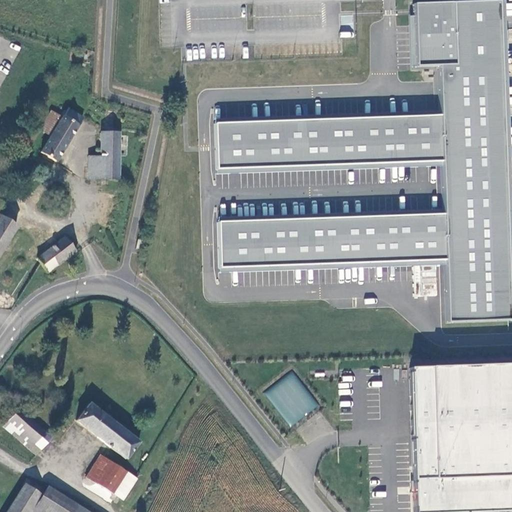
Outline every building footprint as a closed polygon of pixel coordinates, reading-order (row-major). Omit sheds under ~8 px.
[(444,263),(446,322),(510,320),(500,6),(415,8),(414,67),(438,67),(441,114),(216,123),(217,172),(442,166),(445,212),(219,220),(220,269),(444,263)] [(40,152),(41,154),(54,162),(56,163),(85,118),(67,107),(61,117),(49,137),(40,152)] [(38,130),(49,137),(61,117),(50,110),(38,130)] [(100,181),(117,181),(119,160),(119,147),(120,139),(120,132),(101,133),(100,157),(100,181)] [(120,139),(119,147),(134,149),(134,140),(120,139)] [(54,162),(41,154),(34,167),(47,175),(54,162)] [(89,181),(100,181),(100,157),(88,157),(89,181)] [(127,160),(119,160),(117,181),(125,181),(127,160)] [(0,288),(2,290),(19,300),(40,265),(48,274),(77,252),(64,237),(49,247),(0,217),(0,288)] [(511,511),(511,364),(432,367),(437,482),(423,482),(423,511),(511,511)] [(291,426),(318,404),(291,372),(265,394),(291,426)] [(139,444),(88,404),(76,420),(126,459),(139,444)] [(19,409),(3,426),(36,455),(52,437),(19,409)] [(137,480),(101,456),(87,478),(122,501),(137,480)] [(5,511),(31,511),(36,505),(42,496),(40,494),(24,484),(5,511)] [(87,511),(47,486),(40,494),(42,496),(36,505),(47,511),(87,511)]
